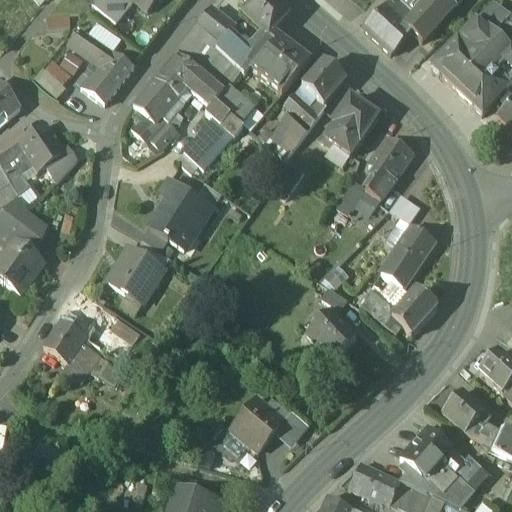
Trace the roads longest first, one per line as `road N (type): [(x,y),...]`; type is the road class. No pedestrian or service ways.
road 1 (tertiary): [(281,511),(453,337),(479,274),(472,195)]
road 2 (tertiary): [(472,195),(457,159),(429,128),(288,0)]
road 3 (residential): [(0,372),(87,247),(101,140)]
road 4 (residential): [(101,140),(104,122),(202,0)]
road 5 (residential): [(101,140),(32,111),(0,78)]
